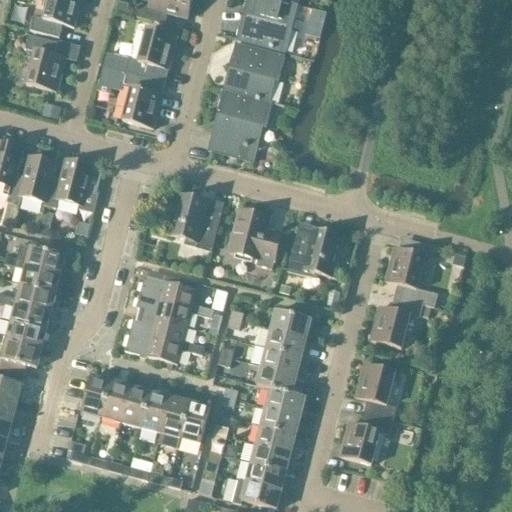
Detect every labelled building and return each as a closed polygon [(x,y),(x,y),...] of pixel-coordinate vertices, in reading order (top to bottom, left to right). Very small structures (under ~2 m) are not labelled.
[(74,31),(81,0),(49,0),(44,22),(34,19),(30,33),(59,41),(62,28),(74,31)] [(150,0),(149,8),(140,6),(136,20),(165,27),(168,15),(188,20),(193,0),(150,0)] [(247,0),(236,43),(280,54),(286,56),(298,8),(267,0),(247,0)] [(107,56),(103,69),(165,86),(177,39),(147,31),(138,64),(107,56)] [(57,96),(66,62),(54,59),(58,46),(29,38),(25,52),(35,55),(26,88),(57,96)] [(235,46),(223,93),(272,106),(273,106),(267,104),(273,83),(278,84),(285,59),(235,46)] [(153,132),(162,98),(165,86),(103,69),(98,88),(121,94),(122,89),(131,91),(122,124),(153,132)] [(266,131),(272,106),(223,93),(207,153),(254,165),(257,151),(255,151),(261,129),(266,131)] [(0,197),(8,199),(10,191),(11,191),(14,177),(15,178),(22,151),(0,145),(0,197)] [(11,191),(10,191),(8,199),(7,205),(20,209),(22,200),(44,206),(43,208),(44,209),(44,206),(51,181),(55,166),(31,160),(26,180),(15,178),(14,177),(11,191)] [(44,206),(44,209),(56,212),(58,203),(80,209),(79,213),(94,216),(99,197),(85,194),(92,169),(67,163),(62,184),(51,181),(44,206)] [(211,254),(220,216),(207,212),(209,205),(180,198),(170,239),(197,246),(196,250),(211,254)] [(272,273),(280,243),(265,239),(270,221),(240,213),(229,256),(257,263),(256,268),(272,273)] [(37,237),(48,240),(54,216),(43,214),(37,237)] [(331,281),(342,240),(314,232),(312,240),(298,236),(288,274),(303,278),(304,274),(331,281)] [(16,262),(14,270),(24,273),(25,269),(61,278),(66,259),(30,250),(27,264),(16,262)] [(394,301),(431,310),(434,311),(438,298),(417,292),(425,259),(395,251),(386,285),(397,288),(394,301)] [(3,267),(14,270),(16,262),(6,259),(3,267)] [(24,273),(21,287),(56,296),(61,278),(25,269),(24,273)] [(192,312),(191,316),(201,319),(203,310),(193,308),(197,293),(144,279),(139,299),(192,312)] [(6,299),(4,307),(15,310),(16,306),(51,315),(56,296),(21,287),(17,302),(6,299)] [(142,314),(141,318),(187,330),(191,316),(192,312),(139,299),(136,310),(142,314)] [(420,322),(420,319),(427,321),(430,311),(431,311),(431,310),(394,301),(391,313),(379,310),(371,344),(401,352),(410,319),(420,322)] [(15,310),(11,325),(46,334),(47,334),(51,315),(16,306),(15,310)] [(203,310),(201,319),(212,322),(214,313),(203,310)] [(232,313),(229,321),(242,325),(244,316),(232,313)] [(276,313),(271,332),(307,341),(311,323),(276,313)] [(182,349),(181,353),(192,356),(194,347),(183,345),(187,330),(141,318),(140,323),(133,323),(130,335),(182,349)] [(229,321),(227,330),(240,333),(242,325),(229,321)] [(0,346),(5,347),(6,343),(42,352),(46,334),(11,325),(7,339),(0,336),(0,346)] [(271,332),(266,351),(302,360),(307,341),(271,332)] [(177,368),(181,353),(182,349),(130,335),(125,354),(177,368)] [(5,347),(1,362),(0,366),(0,373),(24,379),(27,369),(37,371),(42,352),(6,343),(5,347)] [(194,347),(192,356),(202,359),(204,350),(194,347)] [(222,350),(220,359),(232,362),(234,354),(222,350)] [(266,351),(261,370),(297,379),(302,360),(266,351)] [(220,359),(217,367),(230,370),(232,362),(220,359)] [(367,404),(364,417),(393,425),(397,411),(387,408),(395,375),(365,367),(356,401),(367,404)] [(256,389),(270,392),(270,391),(292,397),(297,379),(261,370),(256,389)] [(81,416),(101,421),(111,384),(91,379),(81,416)] [(0,402),(17,407),(22,387),(0,381),(0,402)] [(111,384),(101,421),(121,426),(131,390),(111,384)] [(131,390),(121,426),(141,431),(151,395),(131,390)] [(226,391),(224,399),(236,402),(238,394),(226,391)] [(270,392),(265,410),(301,419),(306,400),(292,397),(270,391),(270,392)] [(151,395),(141,431),(160,436),(170,400),(151,395)] [(224,399),(222,407),(234,411),(236,402),(224,399)] [(170,400),(160,436),(157,447),(178,452),(180,442),(190,405),(170,400)] [(0,402),(0,422),(12,425),(17,407),(0,402)] [(190,405),(180,442),(201,447),(210,410),(190,405)] [(265,410),(260,429),(296,438),(301,419),(265,410)] [(340,460),(371,468),(380,435),(390,438),(393,425),(364,417),(361,429),(349,426),(340,460)] [(0,441),(7,444),(12,425),(0,422),(0,441)] [(390,439),(406,443),(410,430),(393,426),(390,439)] [(216,428),(214,436),(226,439),(228,431),(216,428)] [(260,429),(256,447),(291,457),(296,438),(260,429)] [(214,436),(212,444),(224,447),(226,439),(214,436)] [(256,447),(251,466),(286,475),(291,457),(256,447)] [(72,455),(69,463),(89,468),(91,460),(72,455)] [(91,460),(89,468),(109,474),(111,465),(91,460)] [(111,465),(109,474),(128,479),(131,470),(111,465)] [(207,465),(204,473),(217,477),(219,468),(207,465)] [(251,466),(246,485),(281,494),(286,475),(251,466)] [(131,470),(128,479),(148,484),(150,475),(131,470)] [(204,473),(202,482),(215,485),(217,477),(204,473)] [(150,475),(148,484),(168,489),(170,481),(150,475)] [(170,481),(168,489),(181,493),(183,484),(170,481)] [(238,483),(232,506),(241,508),(242,504),(272,511),(276,511),(281,494),(246,485),(238,483)]
